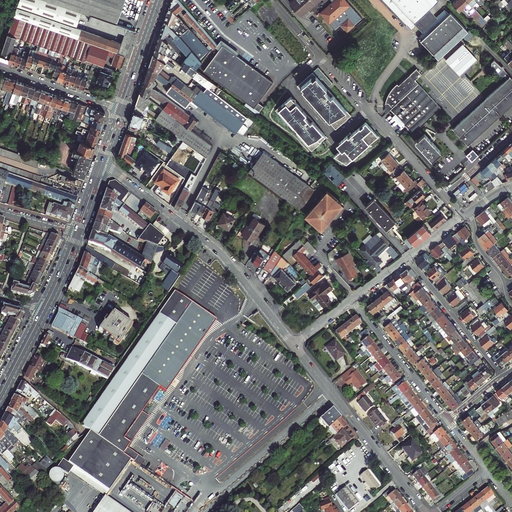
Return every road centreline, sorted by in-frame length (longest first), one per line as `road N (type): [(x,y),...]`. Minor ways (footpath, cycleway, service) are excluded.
road 1 (residential): [(294,345),(217,249),(101,163)]
road 2 (residential): [(425,511),(294,345)]
road 3 (residential): [(353,299),(447,420)]
road 4 (residential): [(321,56),(291,89),(330,134),(340,135),(368,110)]
road 5 (residential): [(407,258),(501,375)]
road 6 (residential): [(120,109),(0,67)]
